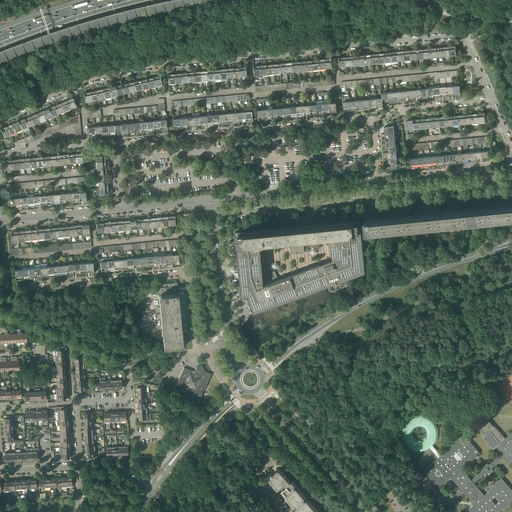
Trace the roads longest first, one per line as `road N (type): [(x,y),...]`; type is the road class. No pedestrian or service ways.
road 1 (residential): [(490,99),(455,34),(148,65),(71,85)]
road 2 (residential): [(120,208),(120,144),(370,121)]
road 3 (residential): [(78,467),(75,406),(129,400),(127,369),(0,313)]
road 4 (secondary): [(260,371),(406,279),(511,246)]
road 5 (motorway): [(0,52),(181,0)]
road 6 (residential): [(245,367),(222,333),(208,200)]
road 7 (residential): [(208,200),(379,182)]
road 8 (residential): [(360,511),(258,388)]
road 9 (residential): [(97,281),(7,288),(0,220)]
road 10 (residential): [(0,153),(83,146),(71,85)]
road 11 (secondary): [(152,488),(240,387)]
road 12 (residential): [(379,182),(511,170)]
road 13 (residential): [(0,220),(120,208)]
